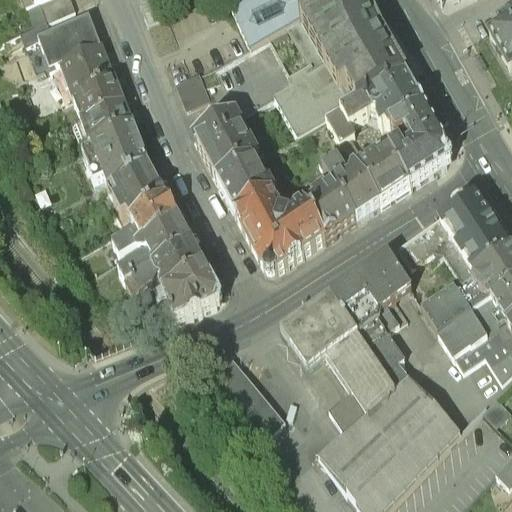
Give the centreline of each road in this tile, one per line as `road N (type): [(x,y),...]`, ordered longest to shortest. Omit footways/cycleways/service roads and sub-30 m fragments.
road 1 (residential): [(269,313),(201,201),(116,0)]
road 2 (tertiary): [(499,165),(269,313)]
road 3 (tertiary): [(269,313),(54,395)]
road 4 (tertiary): [(402,0),(499,165)]
road 5 (primary): [(168,511),(54,395)]
